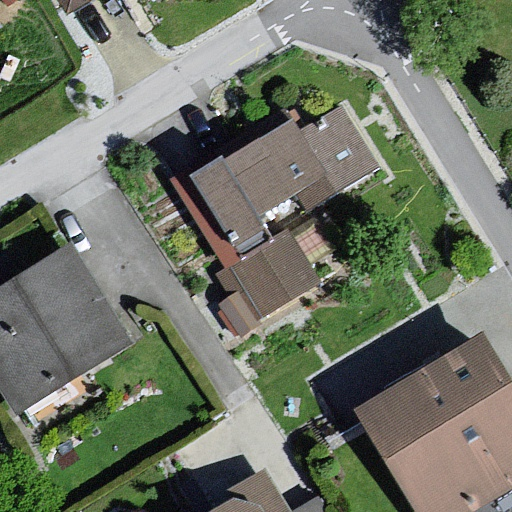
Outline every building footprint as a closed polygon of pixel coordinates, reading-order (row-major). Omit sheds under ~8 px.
[(48,0),(56,12),(79,0),(48,0)] [(293,112),(172,181),(254,323),(320,286),(288,230),(268,241),(247,206),(292,180),(308,208),(379,167),(341,100),(299,123),(293,112)] [(67,250),(0,290),(0,421),(1,424),(126,350),(67,250)] [(511,408),(475,344),(343,423),(397,511),(479,511),(511,494),(511,408)] [(292,511),(268,471),(198,511),(292,511)]
